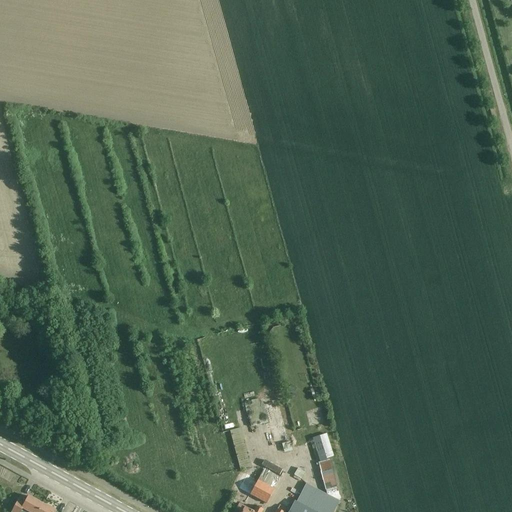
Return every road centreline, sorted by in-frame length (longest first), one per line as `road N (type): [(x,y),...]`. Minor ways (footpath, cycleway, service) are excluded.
road 1 (unclassified): [(511,148),(471,0)]
road 2 (secondary): [(125,511),(0,444)]
